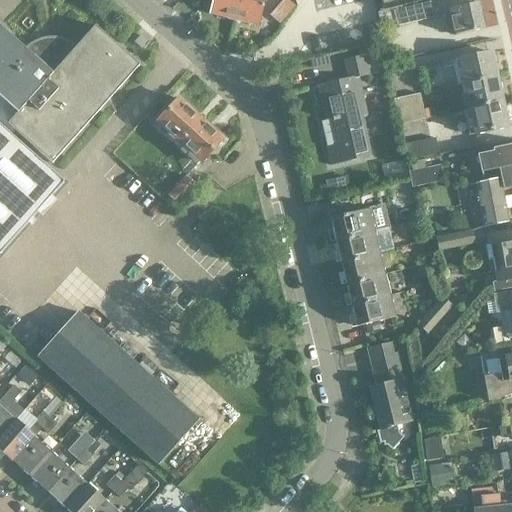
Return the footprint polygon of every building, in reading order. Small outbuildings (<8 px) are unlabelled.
[(189,0),(182,0),(174,10),(185,19),(196,5),(189,0)] [(213,0),(210,12),(235,18),(239,0),(213,0)] [(264,0),(239,0),(235,18),(259,24),(264,0)] [(296,6),(288,0),(282,0),(269,16),(280,25),(296,6)] [(432,1),(394,10),(393,8),(377,12),(380,31),(436,16),(432,1)] [(456,35),(484,29),(478,3),(450,10),(456,35)] [(26,50),(0,27),(0,98),(17,114),(8,124),(15,131),(103,33),(95,26),(76,48),(70,44),(66,42),(61,40),(58,40),(49,39),(44,40),(40,41),(36,43),(29,48),(26,50)] [(342,33),(343,42),(366,40),(365,31),(342,33)] [(103,33),(15,131),(52,164),(140,66),(103,33)] [(459,59),(464,85),(497,78),(492,52),(459,59)] [(373,75),(369,55),(344,61),(348,79),(317,86),(325,121),(332,119),(338,144),(326,147),(330,165),(371,156),(362,116),(366,115),(358,78),(373,75)] [(497,78),(464,85),(470,110),(503,102),(497,78)] [(419,94),(395,99),(401,124),(424,119),(419,94)] [(15,131),(8,124),(17,114),(0,98),(0,253),(64,182),(58,177),(11,135),(15,131)] [(157,122),(171,136),(194,111),(179,98),(157,122)] [(503,102),(470,110),(475,135),(508,128),(503,102)] [(194,111),(171,136),(186,149),(208,124),(194,111)] [(208,124),(186,149),(201,162),(223,138),(208,124)] [(404,145),(407,160),(437,154),(434,139),(404,145)] [(511,145),(493,149),(494,154),(473,157),(475,166),(482,165),(483,172),(511,166),(511,145)] [(441,165),(408,172),(412,188),(444,181),(441,165)] [(511,187),(511,166),(483,172),(486,182),(475,184),(482,216),(468,218),(470,228),(509,220),(502,189),(511,187)] [(178,200),(195,182),(187,174),(169,192),(178,200)] [(335,241),(375,231),(387,228),(378,192),(326,205),(326,206),(330,205),(333,219),(330,219),(335,241)] [(476,244),(473,230),(435,238),(438,252),(476,244)] [(375,231),(335,241),(340,262),(380,253),(375,231)] [(511,231),(487,235),(489,244),(485,245),(487,260),(493,259),(511,255),(511,231)] [(380,253),(340,262),(345,283),(386,273),(380,253)] [(511,255),(493,259),(495,272),(494,272),(496,283),(511,280),(511,255)] [(386,273),(345,283),(351,305),(391,295),(386,273)] [(511,290),(492,294),(495,314),(511,311),(511,290)] [(391,295),(351,305),(356,327),(397,317),(391,295)] [(428,335),(453,306),(442,297),(417,325),(428,335)] [(80,311),(39,357),(159,464),(200,418),(80,311)] [(394,353),(392,342),(367,348),(376,385),(369,387),(380,430),(376,431),(379,444),(383,443),(384,446),(387,446),(392,451),(404,438),(399,433),(397,427),(413,422),(403,381),(407,379),(400,352),(394,353)] [(511,356),(505,358),(498,360),(500,375),(484,378),(488,400),(511,392),(511,356)] [(21,392),(14,385),(5,396),(13,402),(21,392)] [(0,437),(15,420),(0,406),(0,437)] [(41,428),(50,417),(43,411),(34,422),(41,428)] [(48,434),(57,424),(64,417),(58,411),(51,419),(50,417),(41,428),(48,434)] [(15,420),(0,437),(0,449),(12,460),(33,436),(15,420)] [(33,436),(12,460),(30,476),(51,452),(33,436)] [(425,438),(428,459),(445,457),(443,436),(425,438)] [(84,437),(79,443),(70,454),(77,460),(86,450),(85,449),(91,443),(84,437)] [(86,450),(77,460),(84,466),(93,456),(91,455),(97,448),(92,444),(86,450)] [(51,452),(30,476),(48,492),(69,468),(51,452)] [(432,484),(458,481),(455,460),(430,463),(432,484)] [(125,477),(112,492),(120,498),(129,488),(131,490),(147,473),(137,464),(125,477)] [(69,468),(48,492),(66,508),(87,484),(69,468)] [(119,471),(115,475),(105,486),(112,492),(125,477),(119,471)] [(174,481),(163,493),(180,508),(187,500),(191,496),(174,481)] [(87,484),(66,508),(70,511),(94,511),(105,500),(87,484)] [(498,487),(496,487),(496,485),(472,487),(474,509),(501,507),(499,494),(498,494),(498,487)] [(118,511),(105,500),(94,511),(118,511)]
